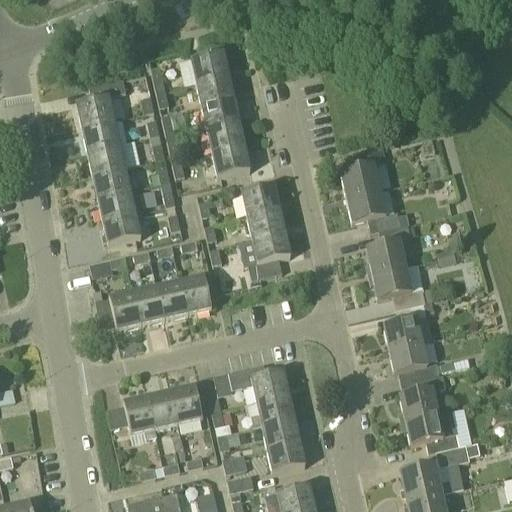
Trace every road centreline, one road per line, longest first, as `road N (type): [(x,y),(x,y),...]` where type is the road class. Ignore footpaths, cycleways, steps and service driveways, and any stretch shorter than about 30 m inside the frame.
road 1 (residential): [(63,383),(333,321)]
road 2 (residential): [(52,315),(5,54)]
road 3 (residential): [(354,511),(345,474),(353,407),(333,321)]
road 4 (residential): [(333,321),(301,174)]
road 5 (secondary): [(5,54),(127,0)]
road 6 (residential): [(85,511),(63,383)]
